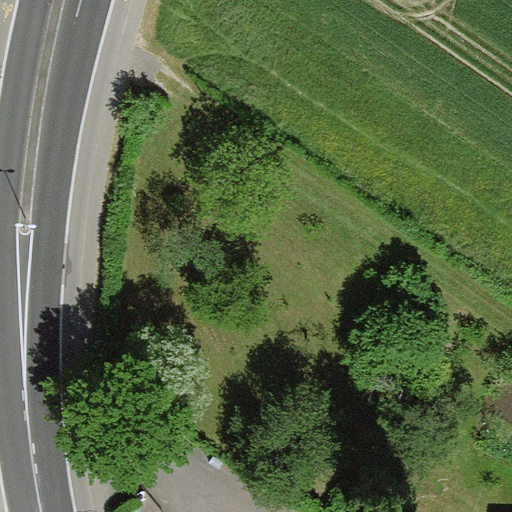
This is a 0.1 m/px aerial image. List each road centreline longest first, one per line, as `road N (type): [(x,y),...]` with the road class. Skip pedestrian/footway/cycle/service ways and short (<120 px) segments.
road 1 (secondary): [(23,350),(89,0)]
road 2 (secondary): [(37,0),(4,227),(23,350)]
road 3 (secondary): [(42,511),(23,350)]
road 4 (track): [(81,35),(208,107)]
